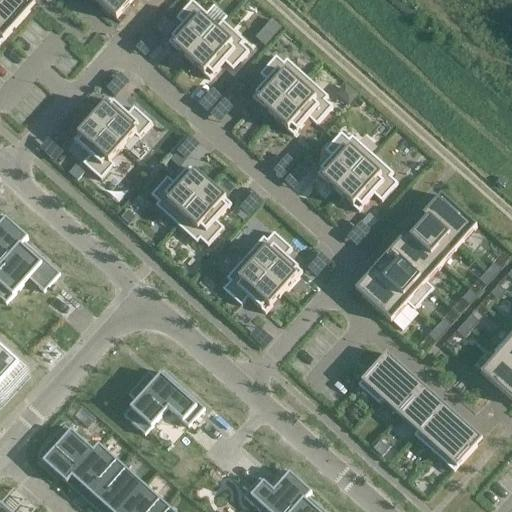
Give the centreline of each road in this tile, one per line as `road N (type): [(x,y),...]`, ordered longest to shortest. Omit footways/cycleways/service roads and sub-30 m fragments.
road 1 (residential): [(6,172),(119,45),(355,266),(332,292)]
road 2 (track): [(511,213),(274,0)]
road 3 (tertiary): [(143,296),(0,452)]
road 4 (residential): [(143,296),(6,172)]
road 5 (tertiary): [(378,511),(245,390)]
road 6 (tertiary): [(245,390),(143,296)]
road 7 (residential): [(332,292),(245,390)]
